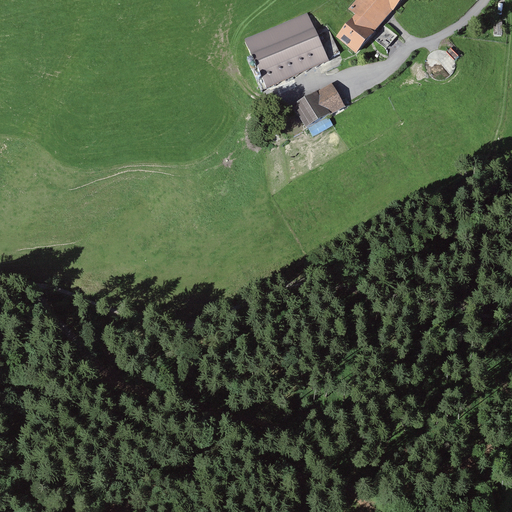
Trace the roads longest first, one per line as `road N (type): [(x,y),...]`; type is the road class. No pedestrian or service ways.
road 1 (track): [(382,511),(391,428),(459,308),(488,217),(483,162),(511,100),(508,0)]
road 2 (track): [(8,285),(176,313),(389,241),(442,205),(483,162)]
road 3 (track): [(0,286),(69,327),(117,371),(263,427),(362,511)]
road 4 (track): [(511,307),(459,308),(337,285),(306,263)]
